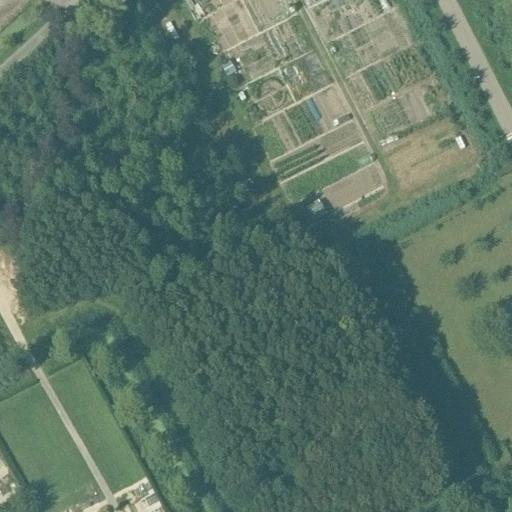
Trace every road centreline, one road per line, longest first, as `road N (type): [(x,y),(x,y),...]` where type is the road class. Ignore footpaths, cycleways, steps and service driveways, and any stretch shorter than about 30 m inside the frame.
road 1 (track): [(462,168),(342,233),(309,240),(296,234),(167,0)]
road 2 (track): [(58,20),(72,106),(63,148),(35,208),(0,248)]
road 3 (track): [(296,0),(400,201)]
road 4 (unclassified): [(511,130),(445,0)]
